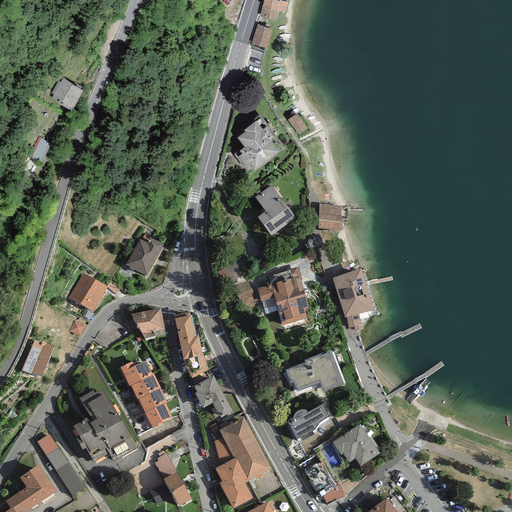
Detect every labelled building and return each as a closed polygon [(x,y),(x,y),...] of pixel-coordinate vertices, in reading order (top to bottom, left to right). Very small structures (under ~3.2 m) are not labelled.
[(287,6),(268,0),(267,0),(263,16),(282,22),(287,6)] [(261,27),(255,45),(268,50),(274,32),(261,27)] [(56,84),(47,99),(70,114),(82,94),(62,82),(59,86),(56,84)] [(297,114),(287,121),(297,134),(306,128),(297,114)] [(247,150),(238,156),(251,177),(282,158),(260,123),(239,136),(247,150)] [(44,159),(53,140),(42,135),(33,153),(44,159)] [(270,220),(259,227),(270,242),(293,226),(269,193),(257,202),(270,220)] [(343,210),(321,208),(319,236),(340,238),(343,210)] [(139,246),(125,272),(146,283),(163,253),(147,244),(144,249),(139,246)] [(82,272),(67,297),(92,312),(107,287),(82,272)] [(299,274),(260,285),(268,313),(278,311),(284,331),(312,324),(299,274)] [(358,274),(330,283),(343,323),(371,314),(358,274)] [(249,280),(235,286),(243,306),(258,300),(249,280)] [(111,283),(107,287),(116,294),(120,290),(111,283)] [(159,308),(133,313),(145,338),(164,335),(159,308)] [(191,316),(174,319),(183,361),(192,379),(209,370),(199,337),(195,337),(191,316)] [(85,326),(74,320),(69,331),(80,337),(85,326)] [(34,340),(20,370),(40,380),(54,349),(34,340)] [(306,364),(286,371),(293,390),(319,380),(323,390),(342,384),(330,351),(304,361),(306,364)] [(133,360),(119,367),(128,386),(130,385),(137,399),(138,399),(152,427),(170,417),(164,404),(167,403),(160,389),(161,388),(153,374),(151,374),(145,361),(135,366),(133,360)] [(212,376),(193,386),(196,392),(194,393),(202,408),(212,403),(219,417),(231,411),(212,376)] [(101,392),(60,413),(92,473),(132,452),(101,392)] [(292,417),(287,422),(297,441),(300,438),(303,442),(314,435),(311,430),(315,430),(319,423),(332,416),(324,403),(307,413),(305,409),(300,410),(295,413),(292,417)] [(272,469),(244,418),(220,431),(224,437),(236,456),(250,482),(272,469)] [(216,423),(209,427),(212,433),(219,429),(216,423)] [(361,424),(333,443),(350,468),(360,461),(363,466),(381,454),(361,424)] [(50,434),(36,443),(72,500),(52,511),(82,511),(95,504),(50,434)] [(224,437),(213,441),(221,464),(236,456),(224,437)] [(157,461),(153,463),(163,479),(176,472),(164,451),(158,454),(160,456),(156,458),(157,461)] [(221,464),(214,468),(221,481),(219,484),(233,510),(254,499),(246,484),(250,482),(236,456),(221,464)] [(324,465),(305,475),(321,505),(340,494),(324,465)] [(27,495),(0,511),(39,511),(56,502),(35,469),(18,480),(27,495)] [(176,472),(163,479),(177,507),(191,500),(176,472)] [(156,487),(149,492),(157,505),(164,501),(156,487)] [(398,511),(388,498),(370,511),(398,511)] [(272,511),(268,502),(249,511),(272,511)]
